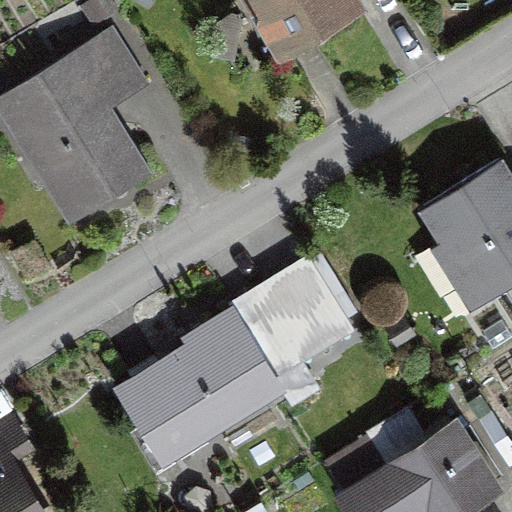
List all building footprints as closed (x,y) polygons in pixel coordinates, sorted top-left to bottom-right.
[(250,0),(278,48),(359,4),(356,0),(250,0)] [(114,29),(2,97),(72,213),(141,171),(101,105),(144,80),(114,29)] [(511,177),(500,157),(424,200),(479,294),(511,274),(511,177)] [(274,330),(293,361),(350,326),(343,314),(355,306),(320,250),(308,258),(331,295),(274,330)] [(234,314),(121,381),(163,452),(276,385),(234,314)] [(0,511),(38,511),(7,461),(32,445),(14,417),(0,425),(0,511)] [(452,423),(342,491),(355,511),(415,511),(420,509),(422,511),(442,511),(490,483),(452,423)]
